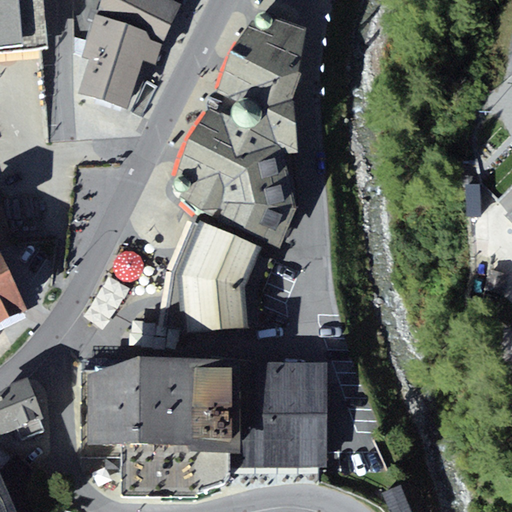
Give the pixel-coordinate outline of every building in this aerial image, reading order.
[(0,0),(0,53),(49,49),(44,0),(0,0)] [(177,5),(164,0),(102,0),(96,18),(151,35),(160,38),(177,5)] [(312,28),(263,5),(170,194),(284,244),(299,205),(301,149),(297,96),(305,67),(312,28)] [(93,65),(83,96),(127,110),(142,62),(158,67),(164,48),(148,43),(151,35),(96,18),(82,62),(93,65)] [(275,249),(204,219),(179,272),(187,330),(266,324),(262,282),(275,249)] [(0,260),(0,320),(25,309),(2,260),(0,260)] [(142,357),(83,360),(84,452),(123,454),(125,494),(199,494),(229,482),(233,466),(327,467),(329,360),(142,357)] [(26,379),(0,393),(0,424),(2,430),(40,416),(26,379)] [(17,511),(0,468),(0,511),(17,511)]
